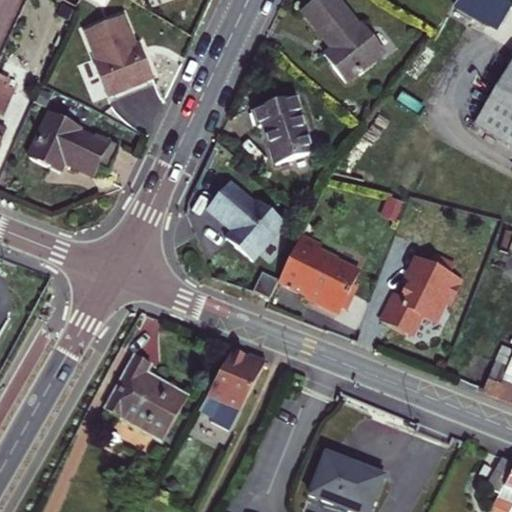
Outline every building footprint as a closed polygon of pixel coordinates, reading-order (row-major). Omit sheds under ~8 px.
[(359,29),(336,0),(316,0),(302,11),(333,51),(339,60),(331,66),(345,84),(385,53),(363,26),(359,29)] [(137,51),(124,18),(87,33),(99,64),(94,66),(107,98),(153,79),(145,58),(135,62),(132,53),(137,51)] [(135,62),(145,58),(141,49),(137,51),(132,53),(135,62)] [(331,66),(339,60),(333,51),(324,57),(331,66)] [(511,148),(511,65),(476,127),(511,148)] [(12,82),(0,76),(0,83),(9,88),(12,82)] [(0,149),(7,131),(0,128),(0,116),(3,118),(16,91),(9,88),(0,83),(0,149)] [(264,128),(276,167),(313,155),(295,98),(253,111),(259,129),(264,128)] [(51,114),(29,159),(51,170),(56,160),(65,164),(80,172),(82,169),(96,175),(100,168),(109,172),(121,147),(96,136),(94,140),(80,134),(82,129),(51,114)] [(56,160),(51,170),(60,174),(65,164),(56,160)] [(253,262),(285,225),(259,202),(256,206),(230,184),(227,187),(212,206),(208,210),(233,232),(242,240),(235,247),(253,262)] [(212,206),(227,187),(223,185),(208,202),(212,206)] [(388,198),(380,218),(396,224),(404,204),(388,198)] [(235,247),(242,240),(233,232),(227,240),(235,247)] [(354,285),(360,272),(338,262),(339,260),(320,250),(323,245),(302,235),(279,282),(279,283),(320,303),(319,306),(339,316),(342,309),(346,311),(358,287),(354,285)] [(456,266),(434,256),(431,264),(420,258),(406,286),(408,286),(402,297),(394,293),(389,302),(391,304),(382,323),(409,336),(419,316),(433,324),(443,303),(450,306),(463,280),(452,275),(456,266)] [(279,283),(279,282),(262,274),(254,293),(270,301),(279,283)] [(511,404),(511,353),(501,349),(482,393),(511,404)] [(231,432),(232,430),(265,367),(248,359),(249,358),(234,352),(199,412),(212,418),(210,422),(231,432)] [(248,359),(265,367),(267,363),(250,355),(249,358),(248,359)] [(165,444),(190,399),(148,375),(152,366),(137,357),(107,411),(165,444)] [(311,496),(351,511),(369,511),(383,481),(357,471),(359,467),(327,455),(311,496)] [(501,495),(511,474),(511,463),(503,459),(487,486),(501,495)] [(511,474),(501,495),(490,511),(511,511),(511,510),(511,474)]
